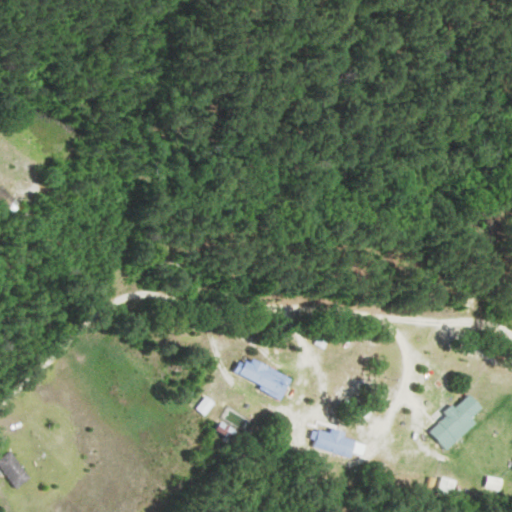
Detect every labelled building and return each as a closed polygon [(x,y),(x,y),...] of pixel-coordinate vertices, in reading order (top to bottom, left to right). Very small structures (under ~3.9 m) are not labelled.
[(234,376),(284,398),(292,379),(242,356),(234,376)] [(433,431),(451,450),(480,424),(476,419),(487,408),(474,394),(433,431)] [(207,415),(213,407),(205,401),(199,410),(207,415)] [(213,430),(231,446),(242,434),(224,418),(213,430)] [(318,429),(314,448),(364,460),(369,442),(318,429)] [(0,465),(17,489),(32,479),(12,451),(0,459),(0,465)]
